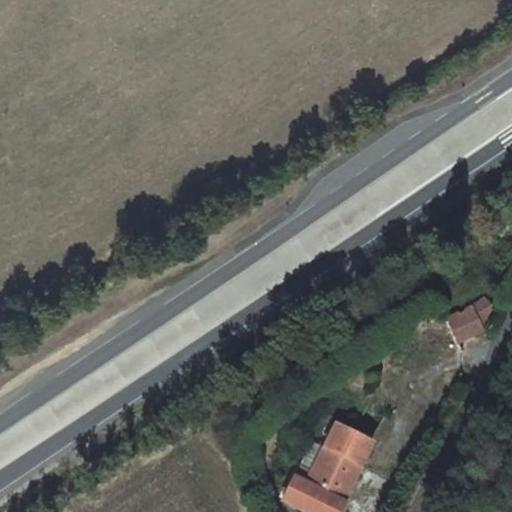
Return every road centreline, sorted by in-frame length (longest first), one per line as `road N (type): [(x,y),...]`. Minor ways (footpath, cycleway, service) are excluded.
road 1 (secondary): [(511,79),(0,424)]
road 2 (secondary): [(0,480),(511,136)]
road 3 (unclassified): [(436,511),(511,356)]
